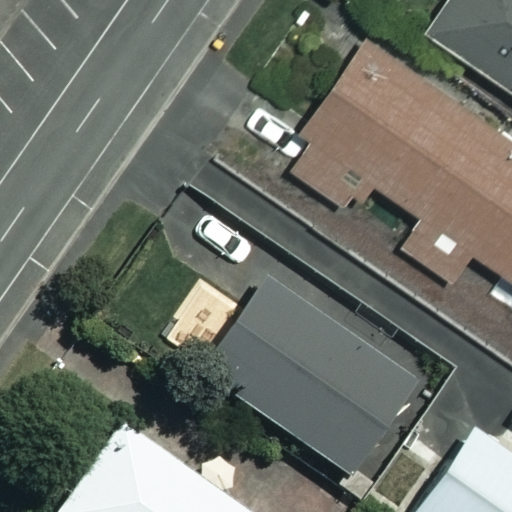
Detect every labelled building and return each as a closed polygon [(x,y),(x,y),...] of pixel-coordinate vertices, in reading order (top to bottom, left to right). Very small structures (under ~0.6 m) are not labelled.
[(511,0),(445,0),(430,21),(511,77),(511,0)] [(323,142),(305,167),(366,209),(387,179),(437,213),(412,248),(461,282),(481,253),(511,274),(511,128),(375,33),(307,130),(323,142)] [(187,265),(152,240),(115,291),(149,316),(187,265)] [(277,278),(210,371),(358,476),(425,383),(277,278)] [(275,511),(124,413),(57,511),(275,511)] [(511,511),(511,446),(482,425),(419,511),(511,511)]
